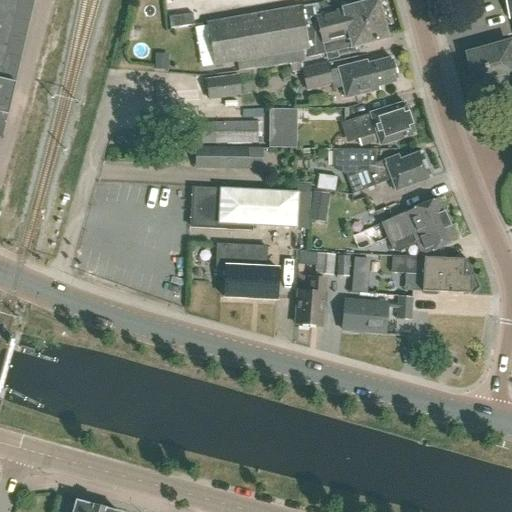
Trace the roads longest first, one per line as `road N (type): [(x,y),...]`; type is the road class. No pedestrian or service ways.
road 1 (tertiary): [(484,417),(143,326),(0,271)]
road 2 (tertiary): [(253,511),(17,450)]
road 3 (unclassified): [(465,173),(414,0)]
